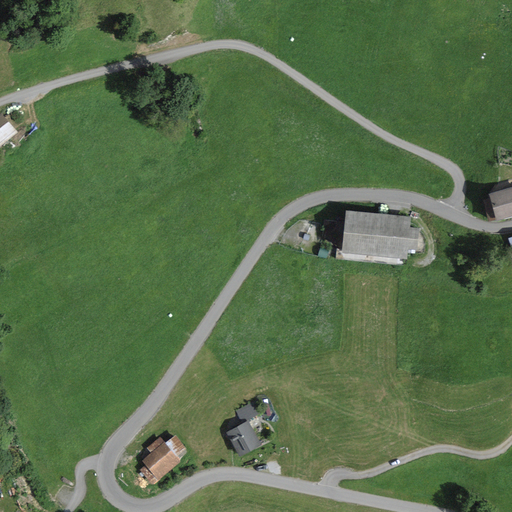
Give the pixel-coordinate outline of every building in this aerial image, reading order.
[(1,112),(0,113),(0,145),(17,131),(1,112)] [(511,186),(489,193),(490,198),(483,200),(489,221),(511,214),(511,186)] [(418,217),(353,212),(350,253),(414,258),(415,248),(426,249),(428,228),(417,227),(418,217)] [(243,422),(226,432),(240,457),(262,444),(248,420),(262,412),(255,400),(236,411),(243,422)] [(145,465),(133,475),(141,485),(148,480),(152,485),(165,474),(167,477),(172,474),(170,471),(181,461),(179,459),(188,451),(174,435),(165,442),(160,436),(146,448),(151,453),(142,461),(145,465)]
